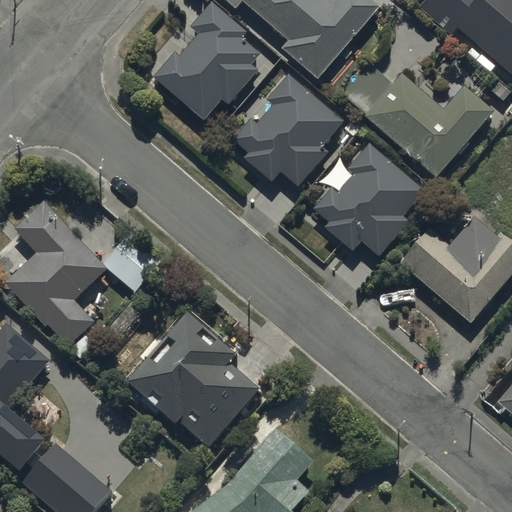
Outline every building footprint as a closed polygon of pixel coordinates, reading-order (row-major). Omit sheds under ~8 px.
[(223,0),(234,9),(242,0),(287,40),(281,46),(316,77),(379,6),(372,0),(223,0)] [(511,0),(425,0),(418,8),(450,34),(455,28),(511,75),(511,0)] [(175,51),(153,76),(203,120),(222,98),(229,103),(257,70),(250,63),(258,53),(241,38),(245,33),(209,2),(189,25),(196,31),(177,53),(175,51)] [(368,64),(342,93),(435,176),(492,112),(462,85),(460,87),(454,82),(435,104),(402,74),(392,86),(368,64)] [(343,118),(287,72),(266,98),(272,103),(257,122),(249,116),(229,140),(245,153),(243,156),(272,180),(279,171),(299,187),(329,150),(322,144),(343,118)] [(330,186),(312,207),(327,219),(322,226),(353,250),(361,241),(378,254),(406,217),(403,215),(422,189),(364,145),(347,167),(353,172),(338,192),(330,186)] [(43,204),(14,231),(36,255),(4,285),(46,329),(48,327),(68,349),(95,324),(74,302),(107,271),(43,204)] [(397,266),(474,325),(502,290),(488,279),(511,248),(511,245),(471,214),(448,244),(427,227),(397,266)] [(102,267),(135,294),(163,261),(131,233),(102,267)] [(187,316),(127,385),(176,428),(178,425),(208,451),(260,391),(229,366),(236,358),(187,316)] [(0,458),(19,475),(27,466),(36,456),(46,444),(7,412),(49,363),(6,327),(0,333),(0,458)] [(82,374),(52,407),(86,438),(91,433),(105,446),(131,417),(82,374)] [(511,386),(501,399),(511,408),(511,386)] [(294,511),(309,495),(297,484),(313,465),(275,433),(225,489),(194,511),(294,511)] [(34,472),(22,486),(53,511),(97,511),(112,495),(56,447),(43,462),(34,472)] [(36,456),(27,466),(34,472),(43,462),(36,456)]
